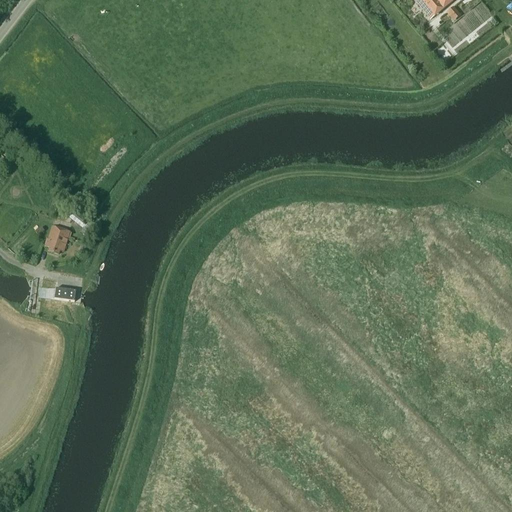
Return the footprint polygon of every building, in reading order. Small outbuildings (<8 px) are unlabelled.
[(411,0),(431,23),(458,0),(411,0)] [(453,8),(446,15),(453,23),(461,16),(453,8)] [(88,220),(87,222),(84,227),(79,233),(86,238),(95,225),(88,220)] [(41,228),(36,234),(39,237),(44,232),(41,228)] [(71,234),(53,228),(46,247),(51,249),(49,253),(59,256),(61,252),(64,253),(71,234)] [(55,300),(76,302),(77,292),(57,289),(55,300)]
